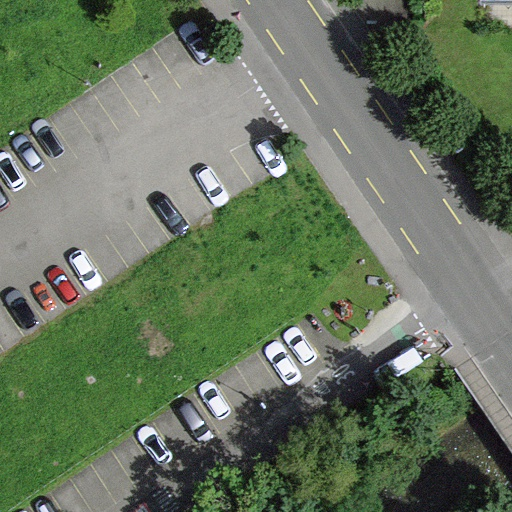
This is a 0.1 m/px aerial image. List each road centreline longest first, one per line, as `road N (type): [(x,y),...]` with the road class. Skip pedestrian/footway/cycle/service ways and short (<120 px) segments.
road 1 (residential): [(161,511),(470,299)]
road 2 (tertiary): [(269,0),(470,299)]
